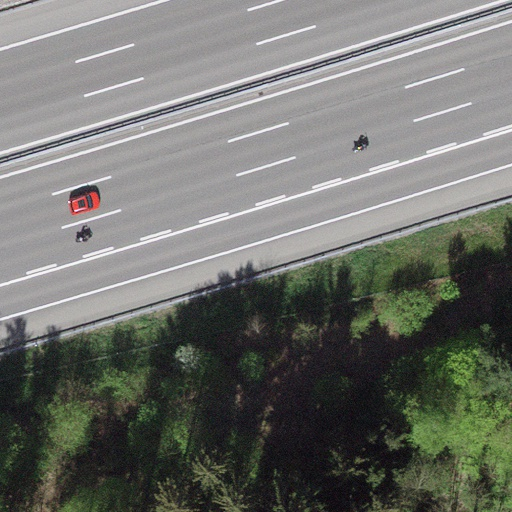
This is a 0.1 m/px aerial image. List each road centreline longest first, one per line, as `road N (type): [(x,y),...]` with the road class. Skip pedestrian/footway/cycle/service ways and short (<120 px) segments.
road 1 (motorway): [(0,228),(511,72)]
road 2 (motorway): [(337,0),(0,100)]
